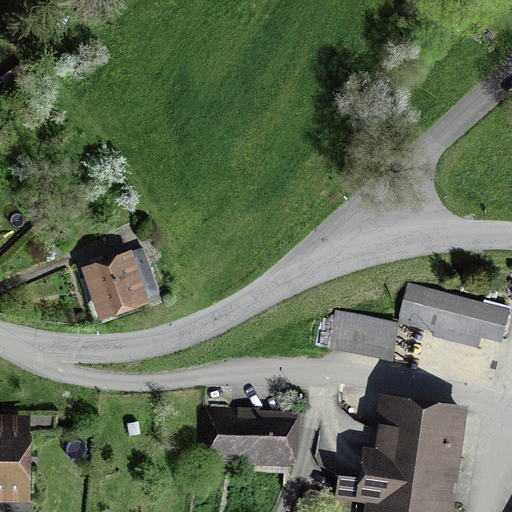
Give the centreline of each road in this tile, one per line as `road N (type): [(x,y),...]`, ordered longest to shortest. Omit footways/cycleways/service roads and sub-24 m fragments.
road 1 (unclassified): [(358,255),(204,326),(136,345),(0,338)]
road 2 (residential): [(358,255),(403,173),(511,72)]
road 3 (unclassified): [(511,236),(464,235),(358,255)]
